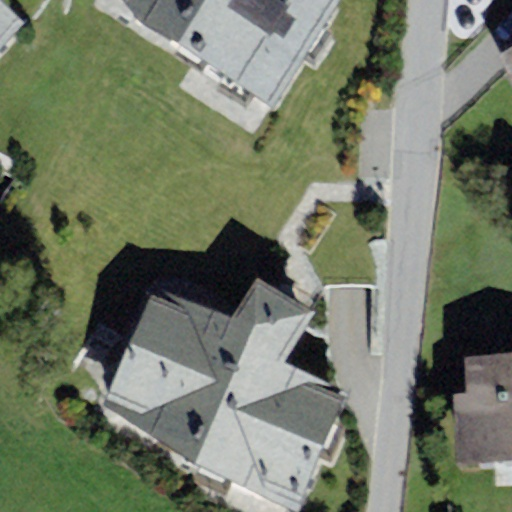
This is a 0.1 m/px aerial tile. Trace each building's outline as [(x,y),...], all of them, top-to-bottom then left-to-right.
[(0,0),(0,50),(25,24),(1,0),(0,0)] [(122,0),(139,24),(274,107),(340,0),(122,0)] [(511,76),(511,49),(501,55),(511,76)] [(197,469),(297,511),(349,390),(285,361),(316,312),(257,278),(231,317),(151,292),(103,407),(197,469)] [(455,465),(511,462),(511,355),(466,358),(467,395),(452,396),(455,465)]
